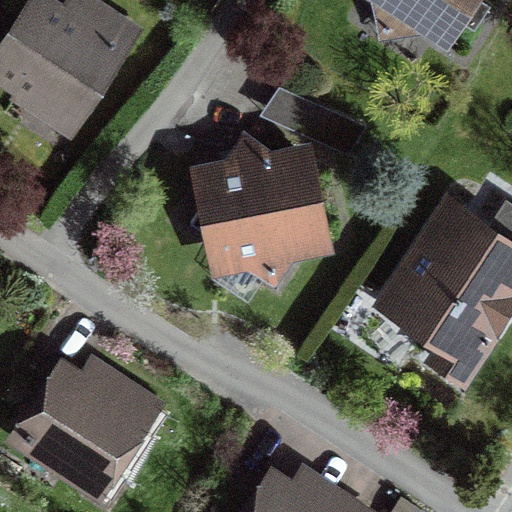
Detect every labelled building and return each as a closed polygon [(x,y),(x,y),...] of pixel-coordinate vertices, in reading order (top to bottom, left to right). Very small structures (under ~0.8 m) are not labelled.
[(65,0),(56,15),(34,2),(0,56),(0,83),(70,127),(127,34),(71,0),(65,0)] [(482,0),(344,0),(442,63),(482,0)] [(360,120),(278,85),(263,120),(345,155),(360,120)] [(275,162),(245,139),(193,223),(275,279),(294,246),(322,241),(306,152),(275,162)] [(511,208),(496,235),(511,244),(511,208)] [(511,302),(511,266),(440,221),(377,321),(466,376),(511,302)] [(81,388),(55,372),(2,457),(91,511),(104,511),(162,419),(90,375),(81,388)] [(298,494),(275,480),(254,511),(349,511),(355,503),(310,475),(298,494)]
